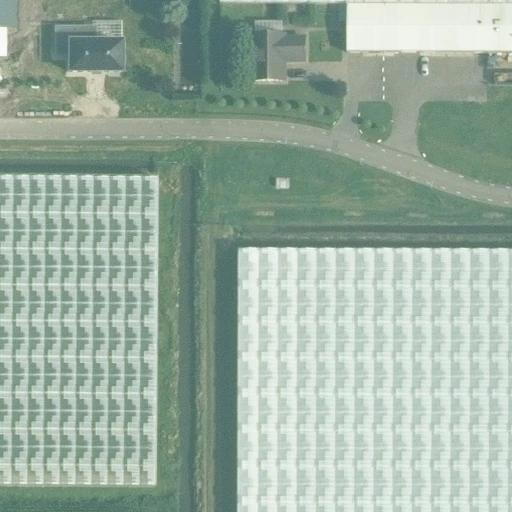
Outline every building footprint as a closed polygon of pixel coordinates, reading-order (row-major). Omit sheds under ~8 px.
[(511,53),(511,3),(347,3),(347,53),(511,53)] [(121,74),(121,43),(89,43),(89,29),(55,29),(55,57),(69,57),(69,74),(121,74)] [(285,62),(305,62),(305,38),(285,38),(285,35),(253,35),(253,81),(285,81),(285,62)] [(423,117),(422,146),(506,147),(506,108),(425,107),(423,117)] [(0,486),(155,487),(156,179),(0,178),(0,486)] [(511,511),(511,253),(239,253),(238,511),(511,511)]
